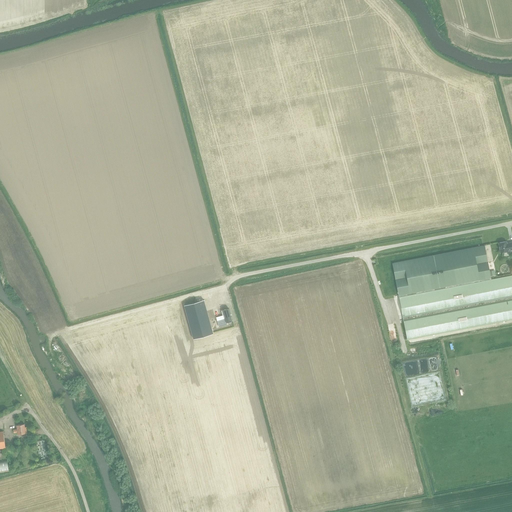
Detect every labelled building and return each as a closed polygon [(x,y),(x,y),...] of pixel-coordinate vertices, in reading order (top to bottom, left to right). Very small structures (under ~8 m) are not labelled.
[(506,241),(498,243),(500,253),(508,251),(511,249),(511,242),(507,243),(506,241)] [(483,246),(394,263),(400,297),(490,280),(483,246)] [(400,297),(408,339),(511,319),(511,275),(490,280),(400,297)] [(204,300),(184,305),(194,339),(213,334),(204,300)] [(224,315),(216,317),(219,327),(227,325),(227,322),(229,322),(231,322),(231,321),(232,321),(229,308),(223,310),(224,315)] [(18,434),(22,434),(27,433),(26,429),(25,429),(24,424),(17,425),(17,429),(13,430),(14,433),(18,432),(18,434)] [(0,461),(0,472),(9,471),(7,460),(0,461)]
